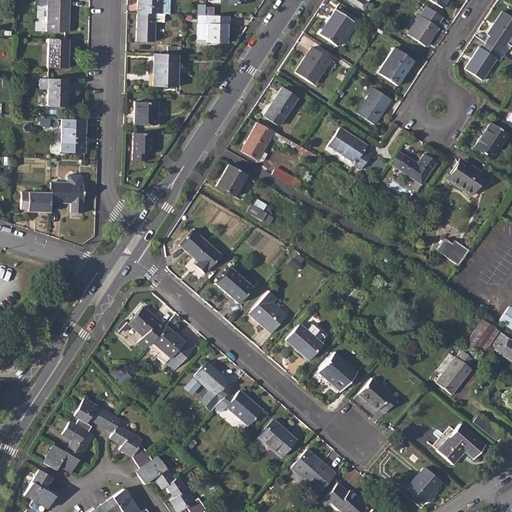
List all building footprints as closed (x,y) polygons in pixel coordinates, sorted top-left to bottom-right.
[(69,0),(38,0),(39,5),(48,6),(47,31),(68,32),(69,0)] [(137,0),(137,13),(164,14),(169,14),(169,0),(137,0)] [(348,0),(362,9),(366,2),(362,0),(348,0)] [(335,9),(318,35),(335,46),(352,21),(335,9)] [(511,18),(501,11),(486,34),(490,37),(485,43),(504,55),(508,48),(504,45),(511,47),(511,46),(511,18)] [(164,14),(137,13),(136,40),(154,41),(155,22),(164,22),(164,14)] [(199,15),(198,41),(226,42),(226,28),(228,28),(229,16),(204,15),(199,15)] [(419,15),(406,34),(425,46),(437,27),(419,15)] [(375,17),(370,24),(377,28),(381,21),(375,17)] [(68,39),(48,39),(47,67),(67,68),(68,39)] [(504,55),(485,43),(481,49),(478,46),(463,69),(481,81),(495,59),(499,62),(504,55)] [(311,47),(294,72),(311,84),(328,59),(311,47)] [(393,47),(376,72),(395,85),(412,60),(393,47)] [(166,54),(153,54),(152,86),(176,87),(178,55),(177,55),(166,54)] [(66,79),(40,78),(39,89),(47,89),(47,106),(65,107),(66,79)] [(280,87),(261,116),(277,126),(296,97),(280,87)] [(372,88),(355,113),(373,125),(390,100),(372,88)] [(134,101),(133,124),(155,125),(156,102),(134,101)] [(511,113),(510,112),(503,123),(511,128),(511,113)] [(85,119),(62,119),(60,151),(84,152),(85,119)] [(299,147),(256,122),(239,151),(256,160),(256,159),(262,162),(266,155),(262,151),(269,137),(312,161),(315,155),(299,147)] [(489,123),(472,148),(490,159),(506,134),(489,123)] [(338,127),(327,145),(354,163),(352,165),(360,170),(370,154),(363,149),(366,145),(338,127)] [(152,134),(133,133),(132,160),(147,160),(147,154),(152,154),(152,134)] [(403,155),(397,151),(389,164),(396,167),(421,183),(435,162),(423,154),(416,163),(403,155)] [(459,158),(446,179),(470,195),(484,174),(459,158)] [(246,175),(227,164),(215,186),(233,196),(246,175)] [(273,170),(271,175),(296,189),(300,181),(279,169),(273,170)] [(359,172),(355,178),(361,181),(364,175),(359,172)] [(50,192),(49,202),(70,202),(70,212),(82,212),(82,183),(50,182),(50,192)] [(27,211),(49,212),(49,202),(50,192),(21,191),(20,209),(27,209),(27,211)] [(250,204),(246,211),(261,220),(265,213),(250,204)] [(415,216),(407,228),(414,232),(418,226),(421,221),(415,216)] [(192,230),(178,245),(196,261),(193,265),(203,273),(219,254),(192,230)] [(444,239),(442,241),(464,254),(467,250),(453,241),(451,244),(444,239)] [(442,241),(435,251),(456,265),(464,254),(442,241)] [(230,265),(252,284),(256,280),(234,261),(230,265)] [(251,287),(227,267),(214,283),(237,303),(251,287)] [(267,291),(248,313),(270,332),(285,315),(270,302),(274,297),(267,291)] [(511,308),(508,305),(498,320),(511,329),(511,308)] [(136,342),(144,350),(147,347),(150,342),(164,326),(141,306),(127,323),(141,336),(136,342)] [(465,342),(482,354),(499,330),(481,318),(465,342)] [(298,324),(284,340),(307,359),(325,337),(312,325),(306,331),(298,324)] [(164,326),(150,342),(169,358),(165,362),(174,370),(192,350),(164,326)] [(511,341),(499,332),(489,346),(492,349),(511,361),(511,341)] [(471,359),(464,354),(459,350),(454,357),(453,356),(452,357),(447,353),(435,370),(440,374),(434,382),(450,394),(470,368),(467,365),(471,359)] [(355,371),(346,363),(333,352),(316,371),(339,391),(356,371),(355,371)] [(199,401),(210,410),(214,406),(227,391),(230,387),(225,383),(227,380),(213,368),(211,370),(203,364),(193,377),(208,390),(199,401)] [(24,371),(20,368),(16,374),(17,375),(19,377),(24,371)] [(371,378),(357,394),(376,410),(378,408),(384,412),(395,399),(371,378)] [(227,391),(214,406),(220,411),(224,406),(247,426),(261,410),(238,390),(233,397),(227,391)] [(70,472),(92,435),(87,432),(90,426),(85,423),(88,418),(112,432),(108,438),(120,445),(118,449),(131,457),(137,466),(138,468),(134,471),(143,484),(152,477),(161,489),(165,486),(173,497),(168,500),(176,511),(177,511),(186,507),(188,511),(202,511),(205,510),(197,498),(194,500),(177,477),(173,479),(156,456),(151,460),(140,443),(141,439),(117,425),(120,420),(116,417),(82,397),(72,415),(77,418),(74,424),(68,421),(61,434),(71,440),(64,452),(51,445),(41,462),(55,470),(57,465),(70,472)] [(478,413),(474,419),(497,436),(502,431),(478,413)] [(272,419),(257,437),(279,457),(294,439),(272,419)] [(459,424),(435,450),(451,464),(463,451),(472,459),(483,445),(459,424)] [(511,437),(504,432),(497,442),(511,452),(511,437)] [(302,479),(318,493),(334,473),(306,448),(289,468),(293,471),(289,476),(298,483),(302,479)] [(422,467),(403,489),(421,503),(439,481),(422,467)] [(40,511),(43,508),(46,509),(53,495),(44,489),(51,477),(37,469),(22,495),(31,500),(23,511),(40,511)] [(336,483),(322,499),(325,502),(327,500),(341,511),(373,511),(370,509),(369,510),(362,504),(363,502),(348,490),(346,491),(336,483)] [(138,511),(123,488),(106,499),(114,511),(115,511),(119,510),(120,511),(147,511),(145,509),(139,511),(138,511)] [(106,511),(101,503),(87,511),(106,511)]
